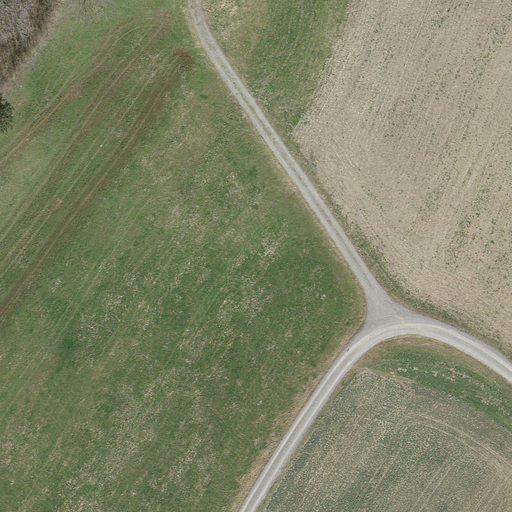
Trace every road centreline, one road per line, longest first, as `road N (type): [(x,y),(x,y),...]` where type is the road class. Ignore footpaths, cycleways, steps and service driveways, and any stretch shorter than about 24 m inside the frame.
road 1 (track): [(386,330),(369,290),(206,42),(212,14)]
road 2 (track): [(250,511),(349,361),(386,330),(415,326),(489,358),(511,379)]
